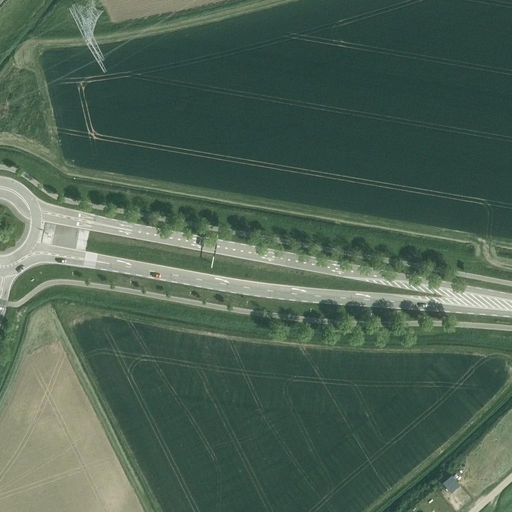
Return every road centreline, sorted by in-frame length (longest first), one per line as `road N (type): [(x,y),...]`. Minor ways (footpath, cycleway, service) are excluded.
road 1 (primary): [(511,305),(394,275),(113,226)]
road 2 (primary): [(108,263),(325,296),(511,305)]
road 3 (track): [(234,0),(108,25)]
